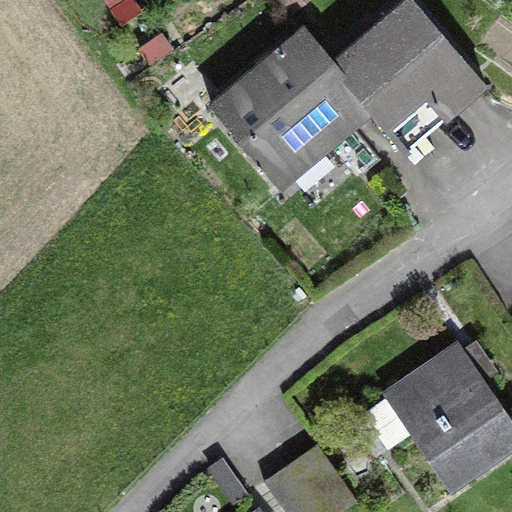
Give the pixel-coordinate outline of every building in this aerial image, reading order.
[(412,0),(408,0),(333,64),(303,29),(213,106),(278,183),(367,107),(399,144),(478,77),(412,0)] [(304,0),(282,0),(291,11),(304,0)] [(511,443),(511,423),(459,346),(386,396),(449,487),(511,443)] [(341,511),(357,501),(317,443),(291,462),(325,511),(341,511)] [(285,511),(325,511),(291,462),(263,480),(285,511)]
